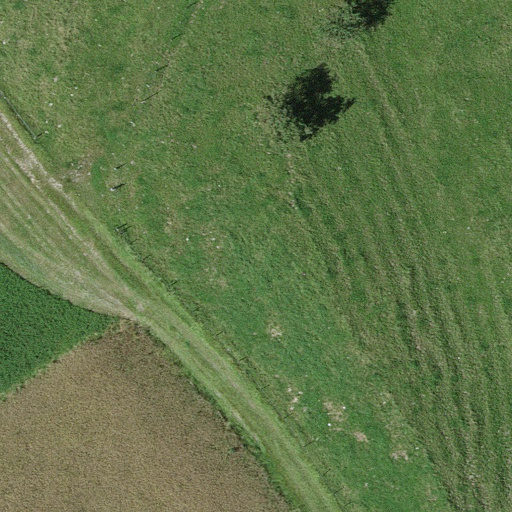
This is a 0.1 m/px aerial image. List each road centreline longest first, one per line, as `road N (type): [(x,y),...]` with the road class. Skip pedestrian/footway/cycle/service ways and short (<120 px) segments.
road 1 (track): [(324,511),(294,464),(0,107)]
road 2 (track): [(178,0),(104,168),(71,201)]
